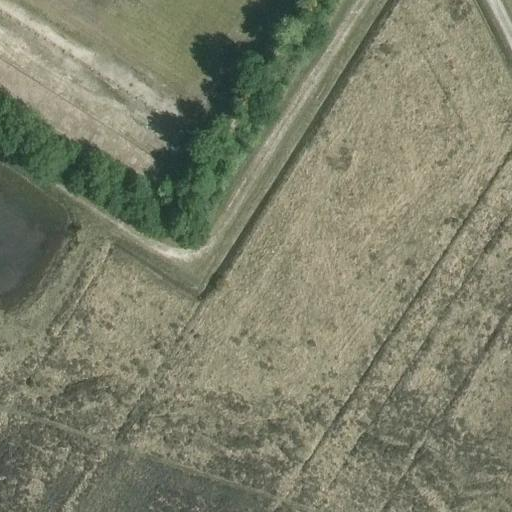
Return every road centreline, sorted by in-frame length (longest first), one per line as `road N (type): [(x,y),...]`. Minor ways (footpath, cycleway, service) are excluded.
road 1 (track): [(0,146),(152,246),(182,255),(204,247),(365,0)]
road 2 (track): [(201,97),(58,0)]
